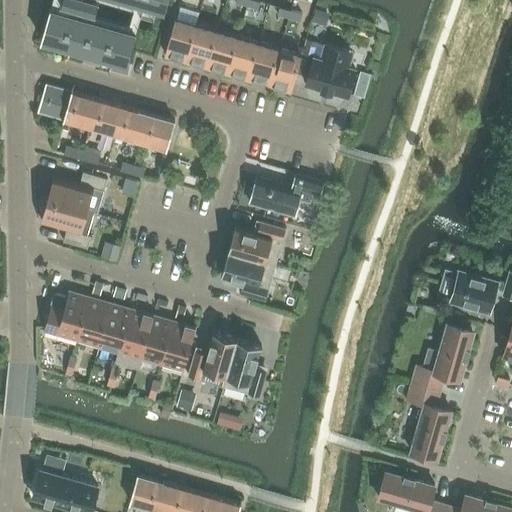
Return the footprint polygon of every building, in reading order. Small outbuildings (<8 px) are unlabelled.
[(51,0),(41,39),(127,64),(144,4),(164,10),(166,0),(51,0)] [(254,0),(248,0),(246,6),(257,9),(259,2),(254,0)] [(288,17),(290,10),(279,7),(277,14),(288,17)] [(316,8),(313,19),(326,23),(330,11),(316,8)] [(290,10),(288,17),(299,21),(301,13),(290,10)] [(184,60),(194,25),(174,19),(165,54),(184,60)] [(205,65),(215,31),(194,25),(184,60),(205,65)] [(226,71),(236,37),(215,31),(205,65),(226,71)] [(247,77),(257,43),(236,37),(226,71),(247,77)] [(267,83),(277,48),(257,43),(247,77),(267,83)] [(347,68),(352,51),(325,43),(320,60),(313,58),(308,75),(305,84),(321,88),(320,89),(330,92),(330,91),(347,96),(355,70),(347,68)] [(277,48),(267,83),(291,90),(296,71),(301,55),(277,48)] [(301,55),(296,71),(308,75),(313,58),(301,54),(301,55)] [(63,118),(71,91),(46,83),(38,111),(63,118)] [(89,125),(97,98),(72,91),(73,87),(72,87),(71,91),(63,118),(62,122),(63,122),(64,118),(89,125)] [(115,133),(123,105),(97,98),(89,125),(115,133)] [(141,140),(149,113),(123,105),(115,133),(141,140)] [(149,113),(141,140),(167,148),(175,120),(149,113)] [(75,156),(77,149),(66,145),(64,153),(75,156)] [(77,149),(75,156),(86,159),(89,152),(77,149)] [(89,152),(86,159),(98,162),(100,155),(89,152)] [(131,172),(134,165),(122,162),(120,169),(131,172)] [(134,165),(131,172),(143,175),(145,168),(134,165)] [(48,199),(86,209),(92,187),(104,190),(107,178),(83,171),(80,183),(55,176),(48,199)] [(319,194),(322,180),(296,173),(292,186),(257,176),(249,202),(293,215),(298,198),(309,201),(312,192),(319,194)] [(79,232),(86,209),(48,199),(42,221),(66,229),(63,241),(87,248),(91,236),(79,232)] [(228,249),(275,263),(285,227),(261,220),(258,232),(235,226),(228,249)] [(106,241),(101,256),(116,261),(121,245),(106,241)] [(264,299),(275,263),(228,249),(221,274),(244,280),(240,292),(264,299)] [(489,313),(498,282),(458,270),(449,301),(489,313)] [(511,296),(511,271),(510,271),(503,294),(511,296)] [(95,280),(94,285),(104,288),(106,284),(95,280)] [(116,286),(115,291),(125,294),(127,290),(116,286)] [(91,295),(69,289),(64,307),(51,304),(43,330),(78,340),(91,295)] [(137,292),(135,297),(146,300),(148,296),(137,292)] [(99,346),(112,301),(91,295),(78,340),(99,346)] [(158,298),(156,303),(167,306),(168,301),(158,298)] [(112,301),(99,346),(120,352),(133,307),(112,301)] [(178,304),(175,315),(180,316),(183,305),(178,304)] [(140,358),(153,312),(133,307),(120,352),(117,361),(137,367),(140,358)] [(174,318),(153,312),(140,358),(161,364),(174,318)] [(197,325),(174,318),(161,364),(184,370),(197,325)] [(511,322),(503,355),(511,357),(511,322)] [(411,381),(440,389),(445,372),(460,377),(466,358),(463,357),(471,330),(447,323),(433,369),(416,364),(411,381)] [(226,375),(237,337),(213,331),(207,354),(195,351),(188,375),(200,378),(202,368),(226,375)] [(237,337),(226,375),(223,385),(259,395),(266,371),(254,368),(261,344),(237,337)] [(51,355),(42,355),(42,366),(51,366),(51,355)] [(68,364),(74,365),(76,357),(71,356),(68,364)] [(74,365),(68,364),(66,372),(72,373),(74,365)] [(110,376),(115,377),(118,369),(112,368),(110,376)] [(495,383),(507,387),(510,379),(498,375),(495,383)] [(115,377),(110,376),(107,384),(113,385),(115,377)] [(151,388),(157,389),(159,382),(153,380),(151,388)] [(435,406),(440,389),(411,381),(406,398),(424,403),(410,450),(435,457),(443,429),(445,430),(451,411),(435,406)] [(157,389),(151,388),(149,395),(154,397),(157,389)] [(182,389),(177,405),(189,408),(193,393),(182,389)] [(164,402),(161,414),(169,416),(172,405),(164,402)] [(221,413),(218,423),(232,427),(235,417),(221,413)] [(90,511),(98,485),(40,469),(33,494),(90,511)] [(442,511),(445,503),(428,498),(432,483),(413,478),(412,480),(385,472),(378,497),(424,510),(423,511),(442,511)] [(155,508),(163,481),(137,474),(129,501),(155,508)] [(168,511),(181,511),(188,488),(163,481),(155,508),(168,511)] [(208,511),(213,495),(188,488),(181,511),(208,511)] [(445,503),(442,511),(511,511),(511,510),(511,508),(484,501),(485,498),(466,493),(462,508),(445,503)] [(213,495),(208,511),(239,511),(243,500),(242,500),(241,503),(213,495)]
